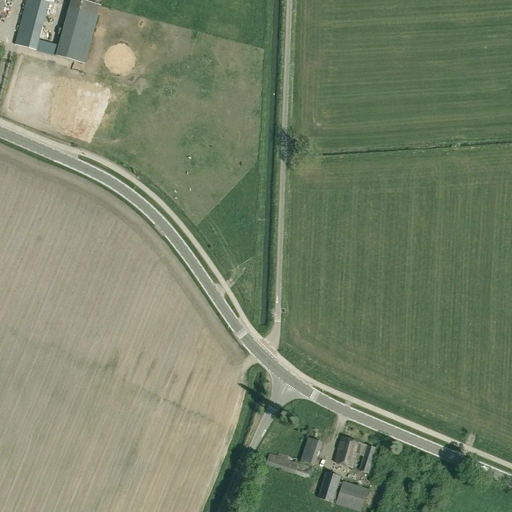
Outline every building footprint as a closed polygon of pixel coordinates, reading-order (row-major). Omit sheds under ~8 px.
[(56,56),(59,45),(43,41),(42,47),(38,45),(49,1),(45,0),(43,0),(26,0),(17,37),(14,45),(56,56)] [(59,45),(56,56),(85,64),(98,15),(101,5),(80,0),(70,0),(69,7),(59,45)] [(314,466),(322,442),(308,437),(300,461),(314,466)] [(359,470),(368,474),(376,448),(368,445),(368,446),(360,443),(343,437),(334,462),(352,467),(356,454),(364,457),(359,470)] [(298,459),(278,453),(277,456),(269,454),(265,465),(310,479),(313,468),(297,463),(298,459)] [(333,503),(341,477),(326,472),(318,498),(333,503)] [(360,511),(368,489),(343,481),(336,504),(359,511),(360,511)]
